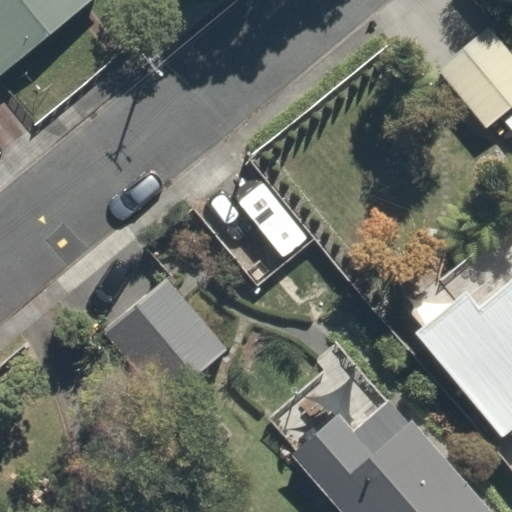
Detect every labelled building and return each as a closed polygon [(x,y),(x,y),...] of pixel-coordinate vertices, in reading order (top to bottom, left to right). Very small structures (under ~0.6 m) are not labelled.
[(0,0),(0,75),(11,88),(107,0),(0,0)] [(511,46),(499,30),(447,72),(496,131),(511,117),(511,46)] [(511,213),(400,307),(511,440),(511,213)] [(178,278),(142,308),(208,385),(244,355),(178,278)] [(334,366),(270,423),(348,511),(495,511),(498,510),(399,398),(378,416),(334,366)]
